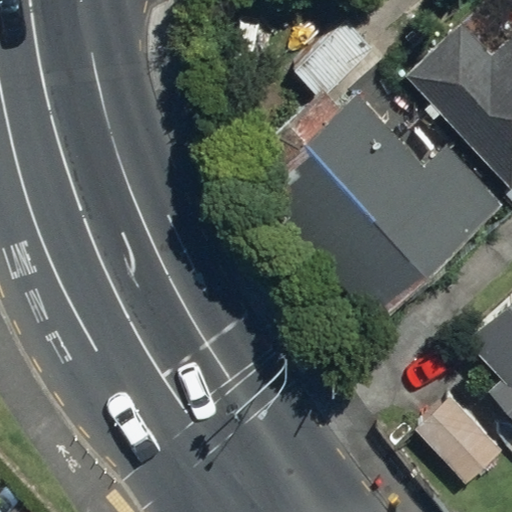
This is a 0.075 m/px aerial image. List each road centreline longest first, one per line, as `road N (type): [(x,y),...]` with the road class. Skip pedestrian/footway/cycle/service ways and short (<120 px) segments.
road 1 (secondary): [(254,511),(132,318),(51,132)]
road 2 (unclassified): [(104,0),(51,132)]
road 3 (secondary): [(51,132),(19,0)]
